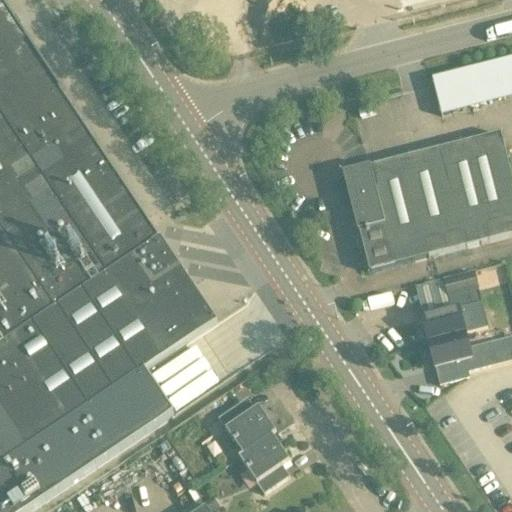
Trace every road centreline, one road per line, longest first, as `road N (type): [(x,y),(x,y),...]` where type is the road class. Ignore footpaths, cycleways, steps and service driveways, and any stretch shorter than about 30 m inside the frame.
road 1 (tertiary): [(443,511),(173,113)]
road 2 (unclassified): [(173,113),(511,26)]
road 3 (tertiary): [(173,113),(98,0)]
